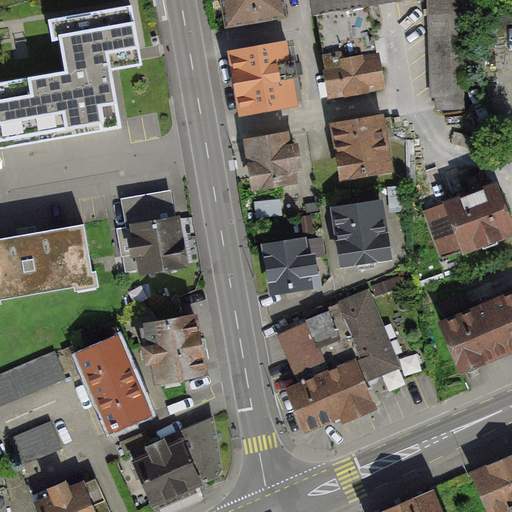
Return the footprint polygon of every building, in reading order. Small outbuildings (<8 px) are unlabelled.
[(280,0),(217,0),(223,27),(283,15),(280,0)] [(457,0),(430,0),(438,107),(464,106),(457,0)] [(132,5),(53,19),(63,74),(0,85),(0,138),(1,141),(2,149),(118,128),(105,54),(140,48),(132,5)] [(366,7),(314,14),(325,97),(377,90),(366,7)] [(287,44),(231,54),(241,111),(298,101),(287,44)] [(381,120),(324,126),(330,181),(387,175),(381,120)] [(294,134),(244,140),(249,185),(299,179),(294,134)] [(508,236),(488,187),(428,211),(448,260),(508,236)] [(383,203),(332,209),(337,260),(389,254),(383,203)] [(179,220),(128,225),(133,273),(183,269),(179,220)] [(84,225),(0,240),(0,299),(94,283),(84,225)] [(299,238),(259,245),(267,294),(307,286),(299,238)] [(511,290),(428,328),(448,373),(511,344),(511,290)] [(364,295),(278,333),(298,379),(281,386),(303,437),(374,405),(368,391),(401,377),(364,295)] [(195,324),(143,327),(146,376),(198,372),(195,324)] [(116,343),(78,360),(108,431),(146,414),(116,343)] [(0,404),(65,378),(55,351),(0,374),(0,404)] [(0,407),(0,432),(42,416),(33,394),(0,407)] [(208,416),(125,453),(148,507),(216,476),(208,416)] [(53,423),(13,441),(25,467),(65,450),(53,423)] [(511,511),(511,454),(462,475),(477,511),(511,511)] [(109,511),(94,477),(32,504),(35,511),(109,511)] [(430,511),(423,494),(381,511),(430,511)]
